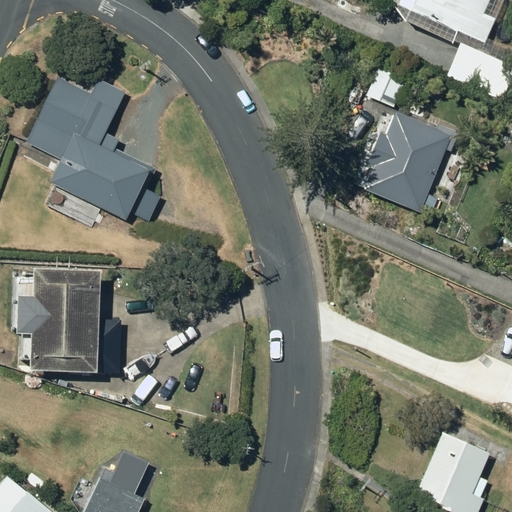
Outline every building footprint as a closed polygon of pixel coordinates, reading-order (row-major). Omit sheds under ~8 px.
[(387,0),(388,3),(411,28),(457,46),(455,32),(483,44),(501,0),(387,0)] [(419,81),(407,76),(408,73),(381,61),(365,96),(392,108),(393,106),(406,111),(419,81)] [(59,159),(46,184),(124,222),(130,209),(150,219),(160,197),(145,190),(155,170),(110,148),(108,124),(123,93),(96,80),(90,93),(56,77),(24,142),(59,159)] [(437,200),(426,196),(444,152),(450,154),(458,133),(436,124),(434,130),(393,113),(383,137),(376,134),(364,164),(371,167),(360,191),(429,220),(437,200)] [(28,270),(24,373),(118,376),(120,320),(95,319),(96,272),(28,270)] [(411,345),(501,389),(495,402),(511,410),(511,310),(480,298),(451,312),(433,302),(411,345)] [(179,383),(154,378),(150,399),(175,403),(179,383)] [(490,477),(482,474),(492,452),(445,431),(418,494),(460,511),(479,511),(486,497),(483,495),(490,477)] [(80,511),(138,511),(144,502),(131,494),(147,465),(122,451),(111,472),(104,468),(80,511)] [(62,511),(27,485),(5,511),(62,511)]
